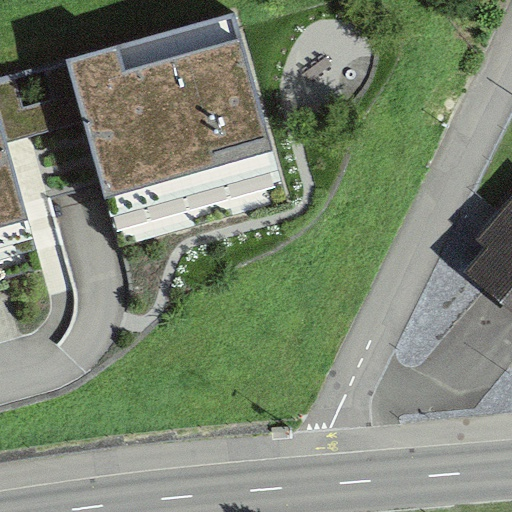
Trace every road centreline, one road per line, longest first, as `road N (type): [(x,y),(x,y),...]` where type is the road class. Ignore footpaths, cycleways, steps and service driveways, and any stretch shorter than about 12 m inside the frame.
road 1 (residential): [(337,484),(335,441),(351,381),(511,62)]
road 2 (tertiary): [(89,511),(337,484)]
road 3 (tertiary): [(337,484),(511,469)]
